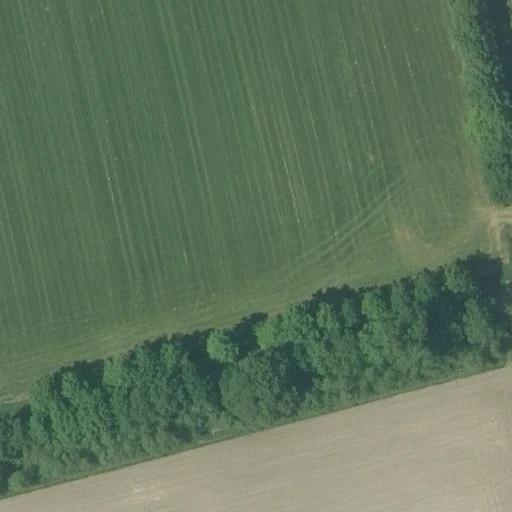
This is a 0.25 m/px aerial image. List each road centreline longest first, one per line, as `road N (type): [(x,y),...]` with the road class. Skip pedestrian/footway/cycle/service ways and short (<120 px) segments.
road 1 (unclassified): [(0,435),(511,299)]
road 2 (unclassified): [(511,153),(473,0)]
